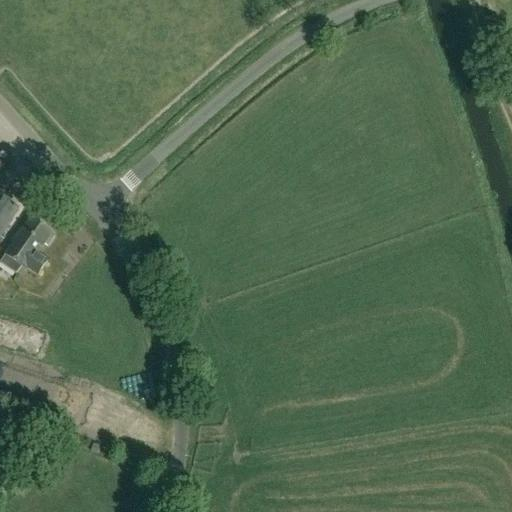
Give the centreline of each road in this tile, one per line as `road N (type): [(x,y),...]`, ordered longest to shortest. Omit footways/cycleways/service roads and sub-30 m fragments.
road 1 (unclassified): [(91,209),(297,39),(385,0)]
road 2 (unclassified): [(91,209),(137,265),(172,357),(180,424),(166,511)]
road 3 (unclassified): [(91,209),(0,103)]
road 4 (track): [(465,0),(511,129)]
